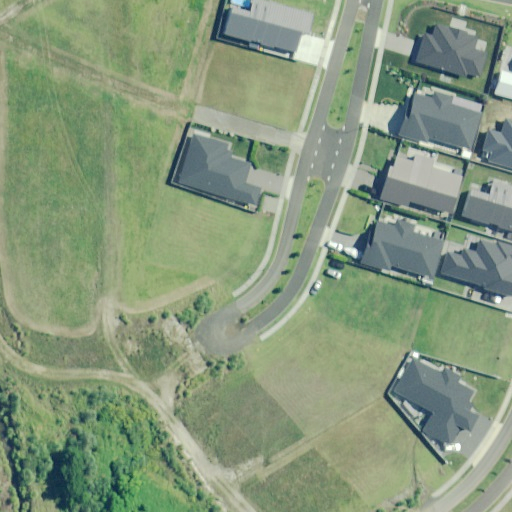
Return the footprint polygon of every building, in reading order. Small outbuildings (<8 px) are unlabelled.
[(511,74),(500,71),(493,93),(509,97),(510,94),(511,94),(511,74)] [(425,138),(467,150),(478,112),(448,103),(450,96),(431,90),(429,98),(411,93),(408,103),(404,102),(394,133),(424,142),(425,138)] [(174,182),(251,204),(256,188),(241,184),(247,164),(227,158),(229,150),(224,149),(226,144),(189,133),(174,182)] [(405,198),(446,212),(458,175),(429,166),(431,160),(412,154),(409,161),(393,155),(389,167),(386,166),(376,197),(403,206),(405,198)] [(388,265),(430,279),(442,240),(412,231),(414,225),(394,218),(391,226),(375,221),(371,231),(367,230),(357,261),(386,271),(388,265)]
